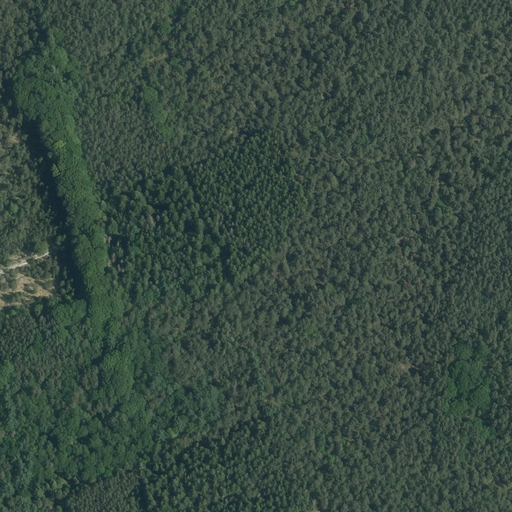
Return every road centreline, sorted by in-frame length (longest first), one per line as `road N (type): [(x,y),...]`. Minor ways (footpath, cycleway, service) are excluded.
road 1 (track): [(145,460),(22,0)]
road 2 (track): [(273,394),(112,0)]
road 3 (track): [(290,436),(342,445),(412,511)]
road 4 (track): [(273,394),(145,460)]
road 5 (track): [(145,460),(33,507)]
